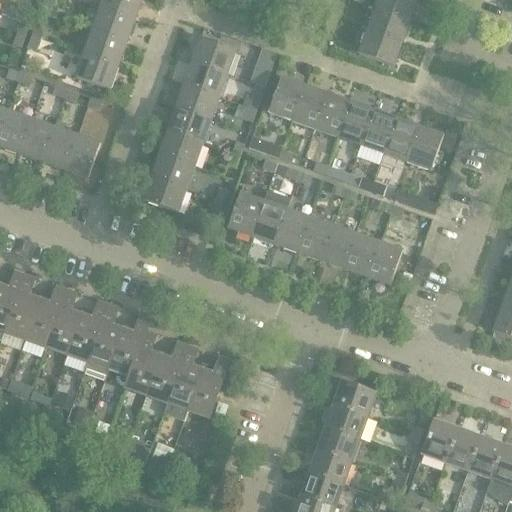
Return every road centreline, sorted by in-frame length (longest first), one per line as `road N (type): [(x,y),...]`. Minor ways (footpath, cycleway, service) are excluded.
road 1 (residential): [(310,325),(0,213)]
road 2 (residential): [(427,358),(511,132)]
road 3 (residential): [(310,325),(243,511)]
road 4 (residential): [(427,358),(310,325)]
